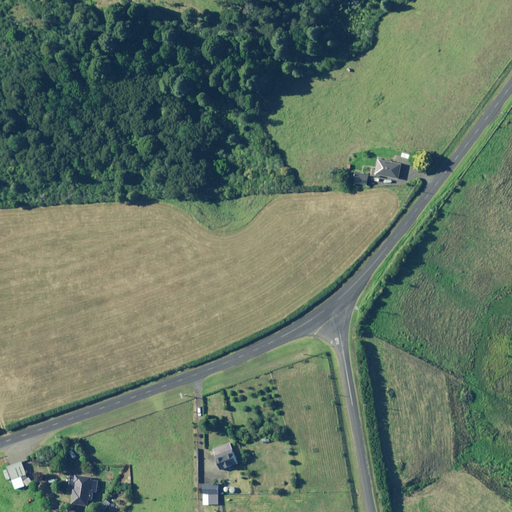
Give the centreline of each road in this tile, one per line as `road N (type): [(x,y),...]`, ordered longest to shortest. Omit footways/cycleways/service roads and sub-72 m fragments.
road 1 (tertiary): [(0,443),(227,362),(326,309)]
road 2 (tertiary): [(326,309),(389,245),(511,82)]
road 3 (residential): [(326,309),(366,511)]
